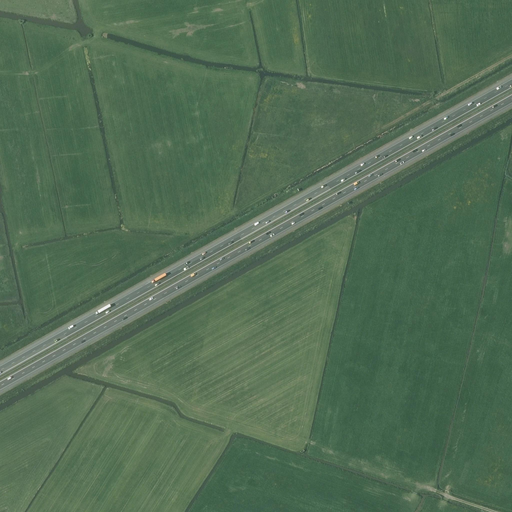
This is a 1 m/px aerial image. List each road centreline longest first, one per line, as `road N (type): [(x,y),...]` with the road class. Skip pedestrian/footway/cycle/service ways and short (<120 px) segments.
road 1 (motorway): [(0,386),(511,98)]
road 2 (motorway): [(511,82),(0,370)]
road 3 (track): [(233,425),(304,439),(494,511)]
road 4 (track): [(171,396),(233,425),(184,472),(160,511)]
road 5 (unclassified): [(378,132),(511,56)]
road 6 (track): [(121,0),(87,42),(36,72),(0,72)]
